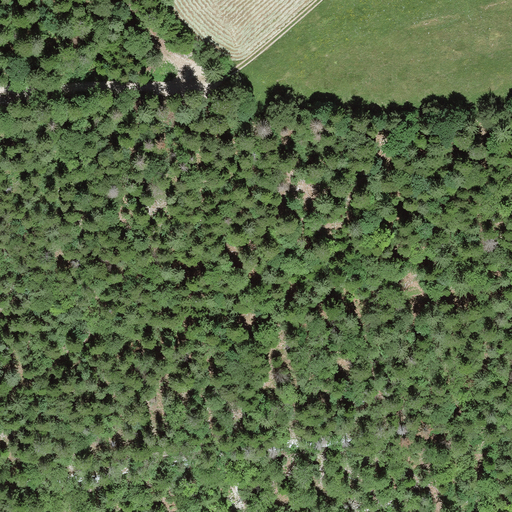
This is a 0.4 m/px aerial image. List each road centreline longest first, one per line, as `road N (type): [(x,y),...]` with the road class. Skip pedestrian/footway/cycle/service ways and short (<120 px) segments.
road 1 (track): [(0,89),(208,88),(319,0)]
road 2 (track): [(119,0),(208,88)]
